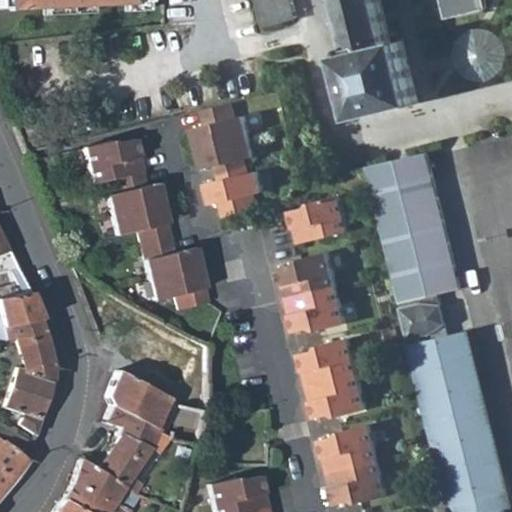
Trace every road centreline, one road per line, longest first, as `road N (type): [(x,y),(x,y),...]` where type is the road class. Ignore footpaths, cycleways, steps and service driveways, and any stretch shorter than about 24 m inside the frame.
road 1 (residential): [(167,134),(207,251),(261,306),(314,511)]
road 2 (tertiary): [(19,511),(58,449),(76,391),(72,332),(0,151)]
road 3 (unknown): [(511,345),(483,161)]
